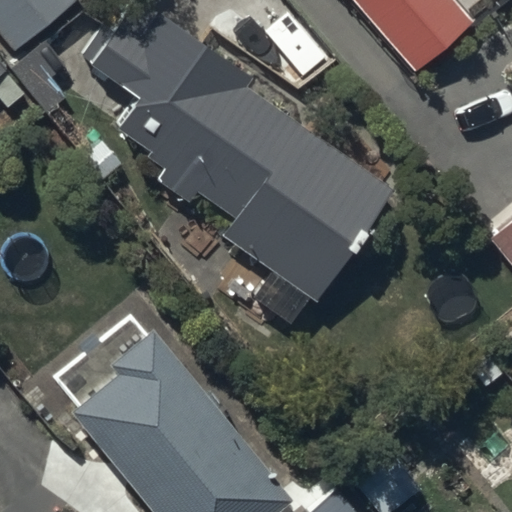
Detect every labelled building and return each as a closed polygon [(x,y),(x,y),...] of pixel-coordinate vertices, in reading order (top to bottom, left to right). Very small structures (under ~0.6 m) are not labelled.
[(0,0),(0,31),(13,47),(69,0),(0,0)] [(238,309),(278,338),(387,188),(239,82),(244,76),(151,8),(148,11),(133,0),(117,0),(78,55),(134,96),(113,124),(149,150),(146,155),(161,166),(153,177),(187,201),(196,189),(230,214),(217,232),(267,268),(238,309)] [(455,0),(353,0),(411,68),(471,18),(455,0)] [(37,37),(6,64),(45,108),(64,91),(51,76),(63,65),(37,37)] [(0,100),(4,106),(23,91),(0,63),(0,100)] [(511,214),(482,240),(511,274),(511,214)] [(117,370),(69,408),(152,511),(272,511),(290,498),(150,327),(109,360),(117,370)] [(384,453),(350,483),(375,511),(382,511),(413,485),(384,453)] [(353,511),(327,480),(289,511),(353,511)]
